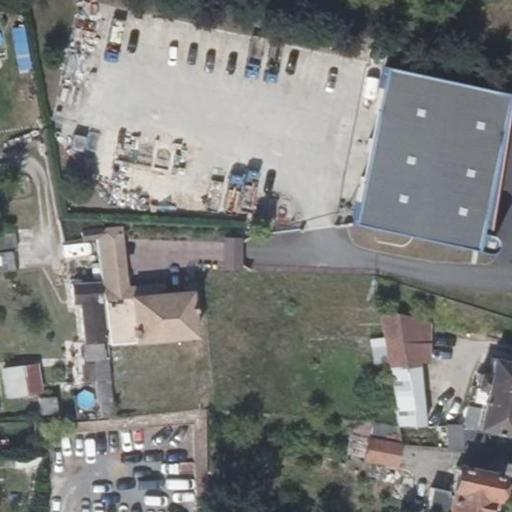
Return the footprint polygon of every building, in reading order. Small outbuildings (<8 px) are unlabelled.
[(24,26),(12,26),(13,70),(26,70),(24,26)] [(506,92),(384,65),(349,221),(471,248),(506,92)] [(218,234),(217,266),(236,267),(238,235),(218,234)] [(118,245),(95,247),(99,290),(123,287),(118,245)] [(91,351),(99,418),(111,417),(105,358),(101,359),(95,284),(74,285),(74,282),(69,283),(69,286),(66,286),(67,304),(75,304),(78,351),(91,351)] [(191,335),(186,289),(145,293),(144,285),(123,287),(99,290),(104,345),(191,335)] [(426,365),(427,320),(375,309),(384,364),(394,426),(418,427),(415,365),(426,365)] [(511,426),(511,363),(483,357),(478,375),(473,374),(467,400),(472,402),(469,412),(464,411),(461,425),(510,437),(511,426)] [(31,368),(2,369),(3,392),(33,391),(31,368)] [(51,394),(33,397),(36,416),(53,414),(51,394)] [(446,449),(460,452),(456,426),(440,427),(446,449)] [(368,442),(363,461),(392,466),(397,447),(368,442)] [(495,477),(454,468),(449,495),(443,494),(440,505),(446,507),(444,511),(483,511),(488,497),(490,498),(495,477)]
